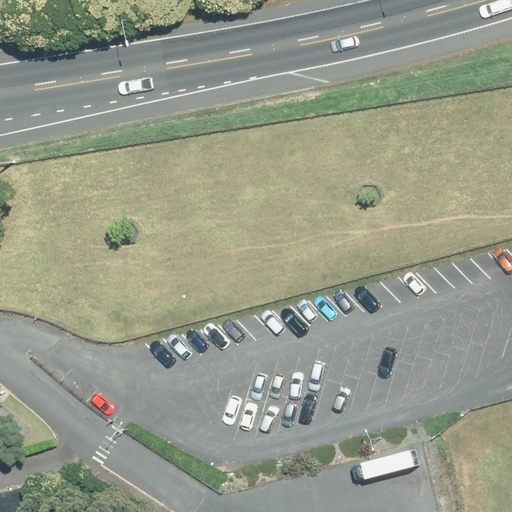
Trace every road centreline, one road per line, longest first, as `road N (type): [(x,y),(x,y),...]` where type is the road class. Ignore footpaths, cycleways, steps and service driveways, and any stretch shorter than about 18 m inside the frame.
road 1 (unknown): [(492,267),(211,342),(57,397),(218,437),(504,356)]
road 2 (trunk): [(477,0),(243,54),(0,94)]
